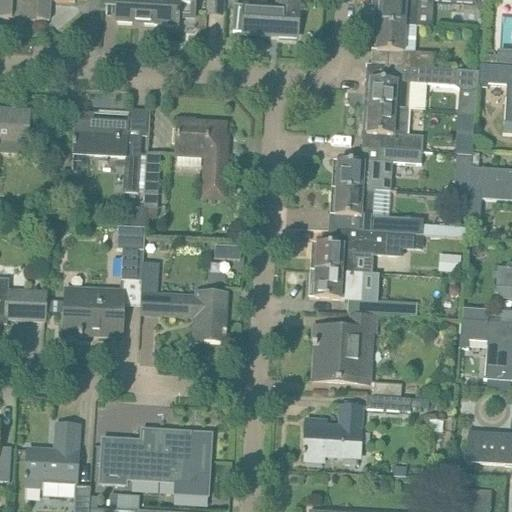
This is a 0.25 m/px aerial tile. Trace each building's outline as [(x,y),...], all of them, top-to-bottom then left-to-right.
[(79,0),(87,0),(0,0),(0,19),(49,22),(50,1),(55,1),(55,3),(75,4),(75,0),(79,0)] [(118,0),(117,23),(132,24),(132,20),(144,21),(144,24),(177,26),(178,20),(180,20),(180,18),(194,19),(195,0),(118,0)] [(222,16),(223,0),(209,0),(208,15),(222,16)] [(298,0),(278,0),(278,8),(245,6),(245,7),(234,7),(233,32),(243,33),(243,35),(297,38),(299,10),(298,10),(298,0)] [(418,2),(421,2),(421,0),(371,0),(371,11),(374,11),(374,25),(416,28),(418,2)] [(476,0),(476,5),(476,10),(484,10),(484,5),(484,0),(476,0)] [(416,28),(374,25),(373,41),(377,41),(376,53),(388,54),(387,68),(434,71),(434,69),(435,53),(415,52),(416,28)] [(485,57),(485,65),(496,66),(497,58),(485,57)] [(478,74),(477,90),(486,90),(487,90),(487,86),(506,87),(507,87),(506,94),(504,125),(504,136),(511,136),(511,68),(488,67),(487,68),(479,67),(479,74),(478,74)] [(365,92),(364,109),(409,111),(410,86),(454,88),(462,93),(471,94),(477,91),(477,90),(478,74),(434,71),(387,68),(387,82),(371,81),(370,93),(365,92)] [(363,130),(363,136),(382,137),(381,152),(422,155),(422,153),(422,147),(422,146),(423,139),(407,138),(409,111),(364,109),(363,124),(368,124),(368,130),(363,130)] [(26,148),(27,135),(29,115),(0,112),(0,156),(26,158),(26,148)] [(139,168),(142,139),(142,134),(128,133),(129,117),(127,117),(127,125),(93,123),(94,115),(75,113),(72,159),(126,162),(125,167),(124,194),(137,195),(139,168)] [(179,121),(178,141),(177,156),(205,158),(203,200),(224,201),(227,152),(224,152),(225,126),(194,124),(194,121),(179,121)] [(456,145),(455,156),(471,157),(472,146),(456,145)] [(434,165),(435,156),(381,152),(380,163),(363,162),(363,164),(334,163),(334,168),(338,169),(337,174),(333,174),(332,191),(374,193),(374,192),(390,193),(392,164),(421,166),(421,165),(434,165)] [(147,156),(144,209),(144,210),(147,211),(146,219),(157,218),(160,156),(147,156)] [(457,158),(456,170),(472,171),(472,169),(473,159),(457,158)] [(511,172),(484,171),(484,170),(483,169),(483,171),(478,170),(473,170),(473,169),(472,169),(472,171),(470,201),(511,203),(511,172)] [(342,232),(342,233),(415,237),(467,240),(467,230),(457,230),(458,224),(423,222),(423,221),(373,218),(374,193),(332,191),(331,205),(336,206),(335,217),(358,219),(357,233),(342,232)] [(146,229),(146,219),(147,211),(144,210),(144,209),(131,209),(130,228),(146,229)] [(312,256),(311,273),(355,275),(355,273),(356,255),(401,258),(402,250),(414,251),(415,237),(342,233),(341,241),(343,241),(343,247),(312,245),(312,250),(315,251),(314,257),(312,256)] [(121,282),(137,283),(138,251),(123,251),(121,282)] [(460,279),(461,260),(451,259),(449,278),(460,279)] [(511,270),(497,269),(496,289),(511,290),(511,314),(501,313),(501,319),(500,326),(511,327),(511,270)] [(351,318),(351,316),(376,318),(376,319),(410,320),(410,317),(416,317),(417,304),(377,303),(377,304),(364,303),(365,274),(355,273),(355,275),(311,273),(310,288),(315,288),(314,300),(339,301),(348,301),(348,317),(351,318)] [(158,275),(143,274),(142,298),(157,298),(158,275)] [(9,281),(0,280),(0,326),(7,327),(7,321),(44,323),(45,295),(9,293),(9,281)] [(459,296),(459,291),(454,288),(449,291),(449,296),(454,299),(459,296)] [(122,338),(122,318),(124,295),(66,292),(65,316),(62,316),(61,336),(79,336),(79,338),(82,339),(82,331),(102,332),(102,337),(122,338)] [(226,296),(206,295),(197,295),(197,300),(160,298),(158,318),(160,318),(160,317),(196,319),(195,327),(194,327),(194,328),(204,327),(203,342),(223,343),(226,296)] [(351,316),(351,318),(350,332),(314,329),(312,348),(315,348),(313,382),(333,383),(341,384),(369,386),(372,334),(375,335),(376,319),(376,318),(351,316)] [(511,327),(500,326),(461,324),(459,350),(467,351),(468,343),(487,345),(484,381),(511,383),(511,327)] [(373,398),(409,401),(409,387),(374,385),(373,398)] [(409,401),(373,398),(367,398),(366,411),(408,414),(409,401)] [(358,461),(362,410),(341,409),(340,432),(324,431),(325,424),(307,423),(305,452),(302,452),(302,456),(306,457),(305,463),(321,464),(322,458),(358,461)] [(0,479),(10,480),(11,450),(0,449),(0,440),(1,424),(0,423),(0,479)] [(24,481),(24,491),(45,492),(45,499),(74,501),(73,511),(88,511),(89,490),(75,489),(75,485),(76,485),(78,455),(77,455),(79,428),(57,427),(55,454),(28,452),(26,477),(25,477),(24,481)] [(511,436),(469,434),(469,433),(468,432),(466,465),(511,467),(511,436)] [(207,476),(209,436),(141,433),(140,443),(100,440),(97,485),(124,486),(124,481),(197,485),(198,476),(207,476)] [(446,511),(489,511),(491,495),(448,492),(446,511)] [(110,497),(109,511),(124,511),(124,498),(110,497)]
